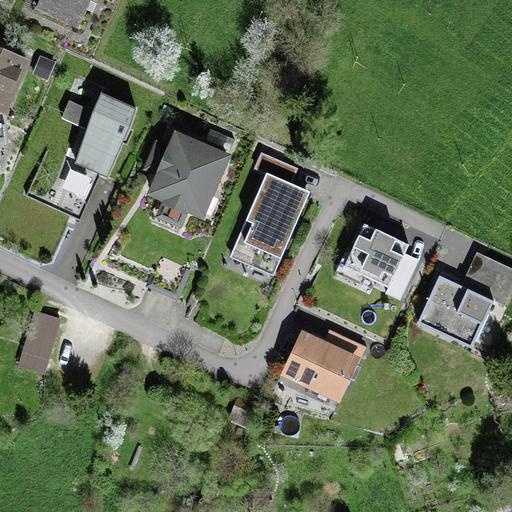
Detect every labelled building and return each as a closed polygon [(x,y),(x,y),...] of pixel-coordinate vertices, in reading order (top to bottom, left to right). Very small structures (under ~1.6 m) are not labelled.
[(95,0),(37,0),(31,14),(81,35),(95,0)] [(36,55),(0,38),(0,109),(11,114),(36,55)] [(136,113),(102,99),(75,162),(66,158),(46,203),(75,215),(94,171),(108,177),(136,113)] [(227,158),(175,135),(150,189),(202,213),(227,158)] [(270,175),(234,254),(276,273),(312,193),(270,175)] [(426,251),(362,223),(340,273),(404,301),(426,251)] [(511,289),(511,268),(483,256),(469,288),(441,276),(419,324),(484,353),(511,289)] [(190,269),(163,258),(152,284),(178,296),(190,269)] [(35,312),(19,365),(44,372),(60,319),(35,312)] [(374,354),(311,328),(291,377),(353,403),(374,354)] [(252,419),(259,403),(242,396),(233,412),(252,419)] [(504,511),(511,511),(511,486),(498,490),(504,511)]
